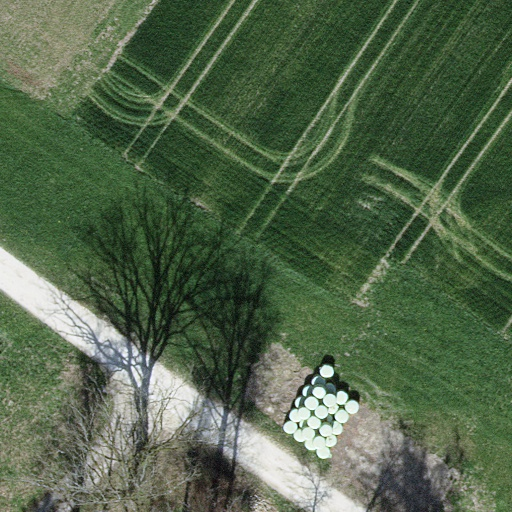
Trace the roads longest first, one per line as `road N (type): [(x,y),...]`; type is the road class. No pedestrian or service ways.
road 1 (unclassified): [(337,511),(165,401),(0,275)]
road 2 (track): [(165,401),(62,511)]
